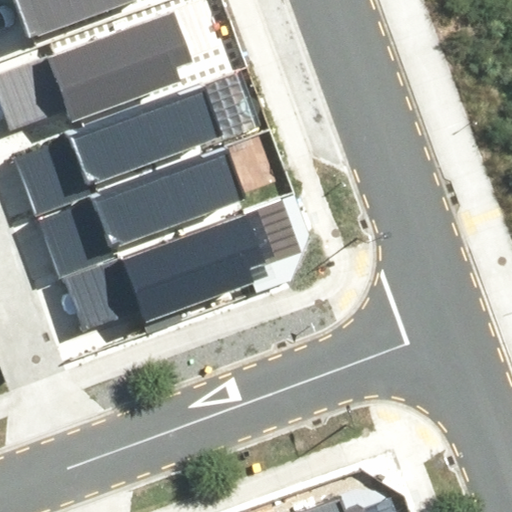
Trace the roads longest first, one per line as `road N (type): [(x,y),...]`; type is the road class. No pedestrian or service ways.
road 1 (residential): [(71,465),(449,321)]
road 2 (residential): [(330,0),(449,321)]
road 3 (residential): [(71,465),(0,271)]
road 4 (residential): [(449,321),(511,493)]
